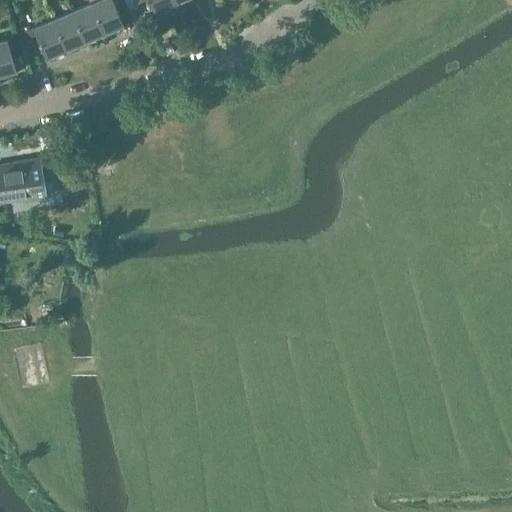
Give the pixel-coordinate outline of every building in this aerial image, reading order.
[(123,24),(112,0),(89,0),(91,2),(104,32),(105,36),(114,32),(113,28),(123,24)] [(176,1),(175,0),(148,0),(153,11),(176,1)] [(71,11),(84,41),(86,44),(95,40),(94,37),(104,32),(91,2),(71,11)] [(71,11),(52,19),(65,49),(67,52),(76,48),(75,45),(84,41),(71,11)] [(65,49),(52,19),(33,27),(48,61),(57,56),(56,53),(65,49)] [(0,40),(0,78),(6,77),(5,73),(16,70),(7,39),(0,40)] [(47,198),(44,178),(41,158),(19,162),(20,166),(0,169),(0,200),(24,197),(25,201),(47,198)]
